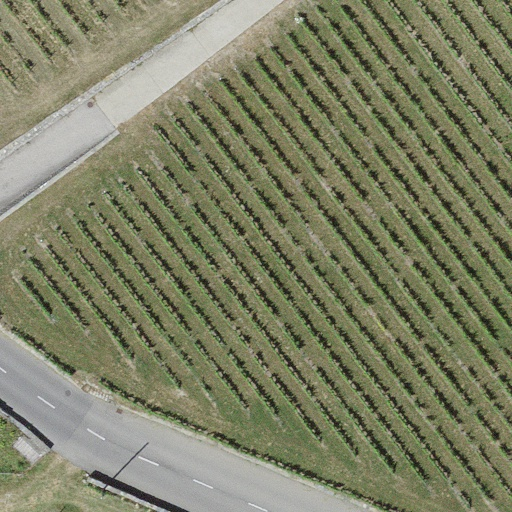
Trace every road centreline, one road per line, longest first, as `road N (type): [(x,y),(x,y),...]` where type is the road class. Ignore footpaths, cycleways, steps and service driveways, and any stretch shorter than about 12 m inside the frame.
road 1 (track): [(259,0),(0,185)]
road 2 (unclassified): [(270,511),(81,430),(0,367)]
